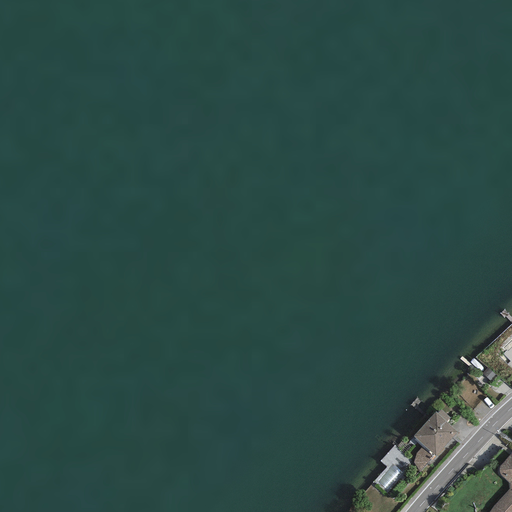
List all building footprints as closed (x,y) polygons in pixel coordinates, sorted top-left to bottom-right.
[(511,340),(504,348),(506,351),(503,354),(510,361),(506,364),(511,371),(511,340)] [(490,381),(496,376),(488,368),(482,373),(490,381)] [(436,456),(457,432),(446,422),(450,418),(440,409),(436,414),(434,412),(413,436),(436,456)] [(419,472),(432,457),(421,448),(416,453),(413,463),(419,472)] [(511,511),(511,453),(502,464),(500,466),(499,468),(499,472),(500,475),(509,483),(509,489),(493,506),(489,511),(511,511)] [(386,490),(402,473),(393,465),(378,482),(386,490)]
